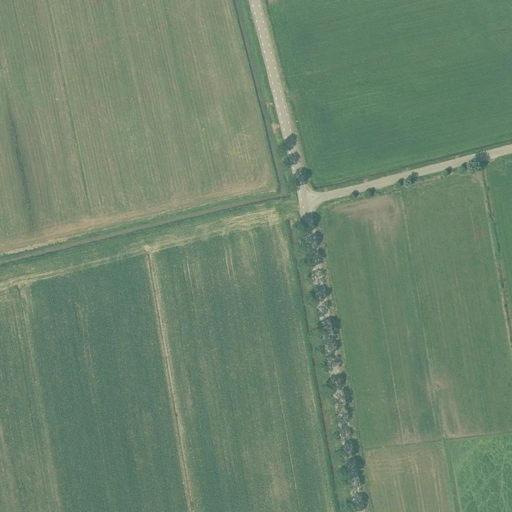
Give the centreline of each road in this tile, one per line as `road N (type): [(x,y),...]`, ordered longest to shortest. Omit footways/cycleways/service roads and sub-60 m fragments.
road 1 (unclassified): [(359,511),(305,200)]
road 2 (unclassified): [(305,200),(511,147)]
road 3 (unclassified): [(305,200),(254,0)]
